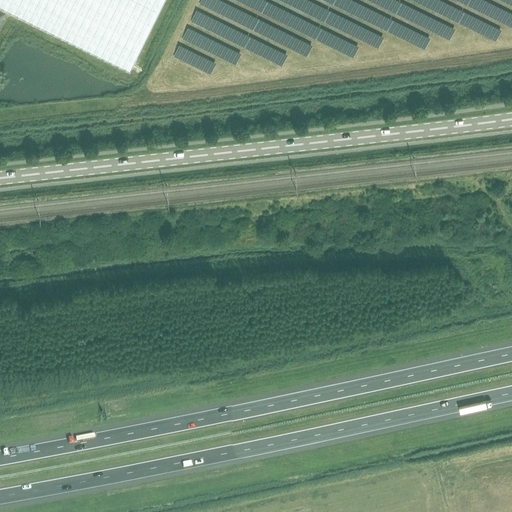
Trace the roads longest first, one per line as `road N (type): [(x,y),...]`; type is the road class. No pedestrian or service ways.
road 1 (motorway): [(0,500),(511,395)]
road 2 (motorway): [(511,355),(0,460)]
road 3 (primary): [(0,178),(511,119)]
